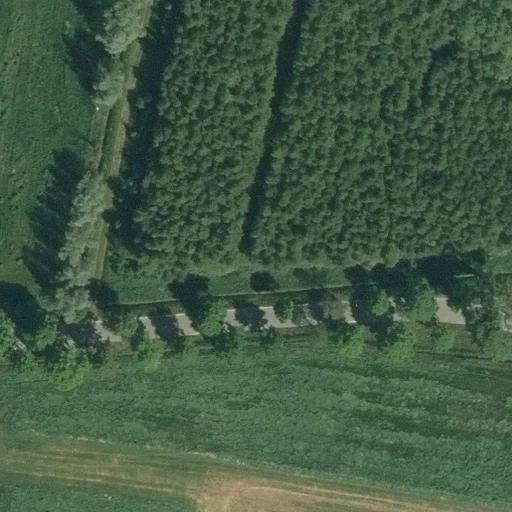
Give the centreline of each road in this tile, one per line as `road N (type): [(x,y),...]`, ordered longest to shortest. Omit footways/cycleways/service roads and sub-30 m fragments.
road 1 (tertiary): [(511,319),(413,307),(0,340)]
road 2 (track): [(84,333),(151,0)]
